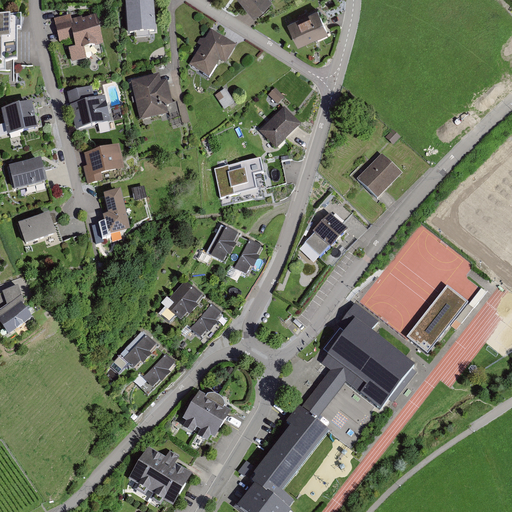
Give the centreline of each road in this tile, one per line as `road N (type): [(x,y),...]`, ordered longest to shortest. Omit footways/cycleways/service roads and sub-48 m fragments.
road 1 (residential): [(270,367),(301,342),(445,170),(511,108)]
road 2 (residential): [(242,342),(301,200),(332,86)]
road 3 (residential): [(242,342),(216,354),(62,511)]
road 4 (residential): [(83,202),(34,0)]
road 5 (residential): [(332,86),(195,0)]
road 6 (residential): [(202,511),(265,398),(270,367)]
